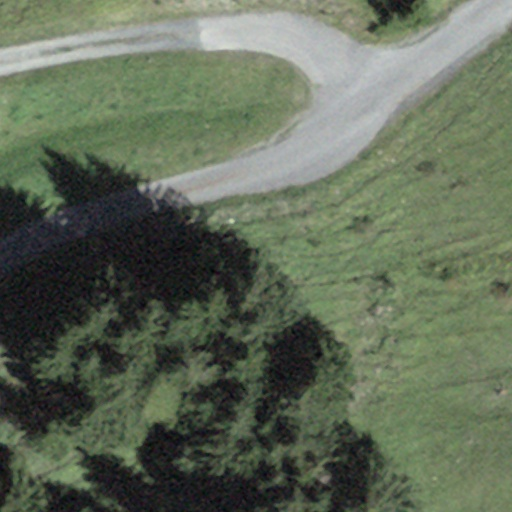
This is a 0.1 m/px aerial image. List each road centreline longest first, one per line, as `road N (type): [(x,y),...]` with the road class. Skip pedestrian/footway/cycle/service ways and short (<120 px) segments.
road 1 (track): [(369,96),(245,176),(0,253)]
road 2 (track): [(0,53),(276,30),(369,96)]
road 3 (track): [(501,0),(369,96)]
